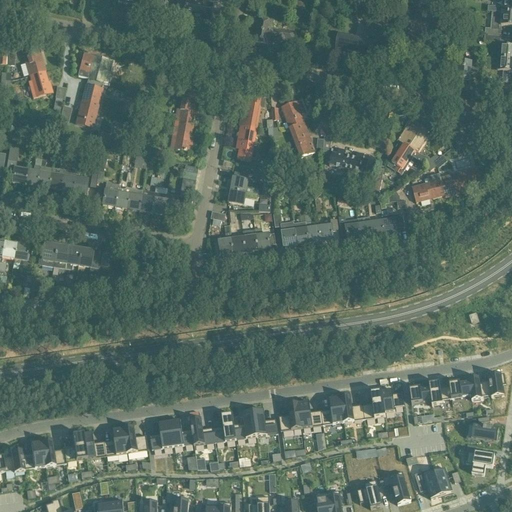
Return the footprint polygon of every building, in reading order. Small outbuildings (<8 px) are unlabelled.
[(407,0),(416,9),(415,21),(434,22),(435,11),(446,0),(407,0)] [(186,1),(183,17),(209,21),(212,6),(186,1)] [(511,1),(503,1),(502,14),(511,14),(511,1)] [(321,7),(314,38),(320,40),(327,8),(321,7)] [(486,30),(485,36),(501,37),(502,27),(511,27),(511,14),(502,14),(494,13),(493,30),(486,30)] [(256,35),(255,43),(268,46),(269,40),(284,43),(284,39),(293,41),(294,38),(296,39),(297,34),(286,32),(286,33),(271,30),(273,23),(262,21),(259,35),(256,35)] [(375,26),(372,39),(385,41),(388,28),(375,26)] [(454,33),(453,48),(460,48),(462,47),(462,41),(461,41),(461,33),(454,33)] [(340,35),(336,51),(337,51),(338,49),(360,54),(360,56),(361,56),(369,58),(370,58),(374,42),(373,42),(341,35),(340,35)] [(493,54),(492,58),(495,60),(499,61),(499,60),(511,60),(511,47),(500,47),(499,53),(495,52),(493,54)] [(39,51),(24,56),(30,78),(45,74),(39,51)] [(84,56),(78,78),(88,81),(104,84),(107,73),(110,74),(113,63),(84,56)] [(482,75),(482,82),(508,84),(509,74),(511,74),(511,60),(499,60),(499,61),(497,77),(482,75)] [(472,64),(458,63),(457,80),(471,81),(472,64)] [(48,85),(47,82),(45,74),(30,78),(31,84),(29,84),(33,101),(54,95),(51,84),(48,85)] [(86,87),(77,126),(93,130),(103,91),(102,91),(104,84),(88,81),(87,87),(86,87)] [(148,88),(146,92),(144,96),(142,100),(139,105),(146,108),(154,92),(148,88)] [(178,107),(176,119),(194,122),(197,122),(198,115),(196,114),(200,91),(182,88),(180,96),(183,97),(181,108),(178,107)] [(58,89),(55,112),(62,113),(63,110),(64,102),(66,102),(67,90),(58,89)] [(245,105),(241,128),(257,131),(261,109),(264,109),(266,101),(260,100),(258,99),(258,100),(252,99),(251,107),(245,105)] [(297,103),(282,109),(290,130),(305,125),(301,116),(304,115),(301,105),(298,107),(297,103)] [(102,118),(110,120),(113,110),(104,108),(102,118)] [(62,113),(61,123),(68,125),(72,112),(63,110),(62,113)] [(101,119),(99,128),(108,130),(110,121),(101,119)] [(176,119),(170,151),(191,154),(193,145),(190,144),(194,122),(176,119)] [(411,124),(399,142),(403,145),(416,153),(429,134),(415,126),(415,127),(411,124)] [(305,125),(290,130),(301,159),(305,158),(306,159),(312,157),(312,155),(316,154),(305,125)] [(242,141),(238,161),(251,163),(257,131),(241,128),(239,141),(242,141)] [(462,132),(452,140),(457,145),(467,137),(462,132)] [(324,141),(323,153),(330,155),(333,139),(325,137),(324,141)] [(467,137),(457,145),(461,151),(462,150),(466,155),(475,147),(467,137)] [(400,154),(393,166),(397,169),(394,172),(401,177),(416,153),(403,145),(398,152),(400,154)] [(10,150),(6,175),(13,177),(12,185),(24,187),(26,172),(15,170),(18,152),(10,150)] [(159,151),(157,158),(172,161),(174,154),(159,151)] [(332,155),(330,168),(348,172),(351,159),(345,158),(345,155),(338,153),(338,156),(332,155)] [(147,165),(148,159),(135,157),(134,162),(147,165)] [(351,159),(348,172),(366,176),(369,163),(364,161),(364,158),(357,157),(356,160),(351,159)] [(436,157),(430,161),(433,165),(439,160),(436,157)] [(26,172),(24,187),(36,189),(38,174),(39,169),(41,161),(35,160),(33,173),(26,172)] [(439,160),(433,165),(436,168),(442,164),(439,160)] [(430,161),(425,166),(428,169),(433,165),(430,161)] [(51,176),(48,191),(61,193),(64,173),(65,165),(60,164),(57,177),(51,176)] [(433,165),(428,169),(431,173),(436,168),(433,165)] [(185,168),(184,174),(196,176),(198,170),(185,168)] [(480,169),(440,179),(445,197),(446,199),(453,197),(453,196),(455,195),(469,191),(467,186),(483,182),(480,169)] [(263,170),(262,176),(273,179),(275,172),(263,170)] [(64,173),(61,193),(73,195),(75,180),(76,174),(69,173),(64,173)] [(38,174),(36,189),(41,189),(41,191),(42,193),(46,194),(48,192),(48,191),(51,176),(38,174)] [(184,174),(183,180),(195,183),(196,176),(184,174)] [(418,188),(412,189),(416,205),(445,197),(440,179),(440,176),(428,179),(429,185),(418,188)] [(363,177),(360,191),(372,194),(375,180),(363,177)] [(75,180),(73,195),(85,197),(87,182),(75,180)] [(182,187),(180,198),(192,200),(194,189),(195,183),(183,180),(182,187)] [(228,186),(227,192),(246,195),(259,197),(260,192),(247,190),(248,183),(234,180),(232,187),(228,186)] [(375,180),(372,194),(379,195),(382,181),(375,180)] [(106,185),(102,208),(115,210),(118,190),(118,187),(106,185)] [(124,191),(118,190),(115,210),(127,212),(130,190),(126,189),(124,191)] [(130,190),(127,212),(139,213),(142,192),(130,190)] [(142,192),(139,213),(151,215),(154,194),(142,192)] [(227,192),(226,197),(231,197),(229,205),(244,207),(245,201),(251,202),(251,201),(258,202),(259,197),(246,195),(227,192)] [(396,193),(388,199),(389,204),(397,203),(400,203),(400,198),(396,193)] [(154,194),(151,215),(163,217),(165,203),(166,196),(154,194)] [(165,203),(163,217),(175,219),(178,205),(177,205),(178,198),(167,196),(166,196),(165,203)] [(348,199),(347,209),(356,210),(356,209),(355,200),(348,199)] [(213,214),(212,221),(225,223),(226,217),(213,214)] [(311,217),(305,218),(309,245),(322,244),(319,229),(319,223),(312,224),(311,217)] [(301,225),(294,226),(297,247),(309,245),(305,218),(300,218),(301,225)] [(345,218),(339,219),(341,237),(347,237),(348,243),(361,241),(359,226),(346,228),(345,218)] [(395,221),(383,223),(385,238),(397,236),(395,221)] [(326,228),(319,229),(322,244),(334,242),(333,235),(339,234),(337,222),(325,224),(326,228)] [(383,223),(371,225),(373,240),(385,238),(383,223)] [(294,224),(281,226),(282,228),(285,249),(297,247),(294,226),(294,224)] [(371,225),(359,226),(361,241),(373,240),(371,225)] [(227,242),(220,243),(221,258),(234,256),(232,241),(231,235),(230,228),(225,229),(227,242)] [(262,230),(255,231),(255,232),(258,252),(271,251),(270,247),(276,246),(274,235),(266,236),(263,233),(262,230)] [(255,232),(243,233),(243,234),(244,239),(246,254),(258,252),(255,232)] [(244,239),(232,241),(234,256),(246,254),(244,239)] [(4,244),(2,259),(14,261),(16,246),(4,244)] [(14,261),(13,264),(20,265),(19,269),(21,271),(24,272),(26,270),(28,262),(26,262),(29,248),(16,246),(14,261)] [(38,261),(38,265),(38,266),(39,267),(40,268),(53,270),(57,248),(44,246),(42,261),(38,261)] [(57,248),(53,270),(58,271),(58,274),(64,275),(64,272),(66,272),(66,266),(69,249),(57,248)] [(69,249),(66,266),(66,272),(71,273),(72,268),(78,269),(80,251),(69,249)] [(80,251),(78,269),(91,271),(92,270),(98,271),(100,255),(80,251)] [(102,255),(100,267),(107,269),(110,256),(102,255)] [(24,278),(22,287),(24,290),(30,291),(32,278),(26,277),(24,278)] [(32,280),(30,292),(37,293),(39,281),(32,280)] [(476,315),(469,317),(472,326),(479,324),(476,315)] [(504,376),(489,378),(492,399),(504,398),(503,387),(506,387),(504,376)] [(479,379),(469,381),(472,402),(483,401),(482,399),(491,397),(491,400),(492,399),(489,378),(488,378),(489,383),(480,384),(479,379)] [(469,384),(450,386),(452,401),(471,398),(472,403),(472,402),(469,381),(468,381),(469,384)] [(440,385),(430,386),(433,408),(443,407),(442,402),(452,401),(450,386),(449,386),(449,388),(440,390),(440,385)] [(429,389),(410,392),(412,407),(432,404),(432,408),(433,408),(430,386),(429,386),(429,389)] [(389,392),(382,393),(385,419),(386,419),(385,415),(395,413),(395,409),(404,408),(403,395),(390,397),(389,392)] [(370,406),(362,407),(365,422),(385,419),(382,393),(370,395),(368,395),(370,406)] [(348,398),(340,399),(344,425),(365,422),(362,407),(353,409),(351,398),(348,398)] [(331,412),(321,413),(323,428),(344,425),(340,399),(331,400),(329,401),(331,412)] [(307,404),(298,405),(302,431),(323,428),(321,413),(311,415),(309,404),(307,404)] [(289,418),(279,419),(279,421),(281,434),(302,431),(298,405),(290,406),(288,407),(289,418)] [(264,412),(253,414),(257,439),(278,436),(276,422),(266,423),(264,412)] [(233,416),(232,417),(236,442),(257,439),(253,414),(243,415),(244,426),(235,428),(233,416)] [(221,430),(213,431),(215,445),(236,442),(232,417),(220,418),(221,430)] [(202,421),(191,422),(195,448),(215,445),(213,431),(203,432),(202,421)] [(181,422),(170,424),(174,450),(193,447),(194,448),(195,448),(191,422),(190,423),(192,434),(182,435),(181,422)] [(161,437),(150,438),(152,453),(174,450),(170,424),(159,425),(161,437)] [(469,426),(466,440),(497,445),(499,431),(469,426)] [(135,429),(124,430),(128,456),(149,453),(147,438),(136,440),(135,429)] [(115,443),(105,444),(107,459),(128,456),(124,430),(113,432),(115,443)] [(93,435),(82,436),(86,462),(107,459),(105,444),(95,446),(93,435)] [(73,448),(63,450),(66,467),(66,465),(86,462),(82,436),(72,438),(73,448)] [(52,442),(41,443),(45,470),(66,467),(63,450),(62,450),(63,452),(53,453),(52,442)] [(22,452),(21,452),(24,474),(25,474),(24,472),(45,470),(41,443),(30,445),(32,456),(22,457),(22,452)] [(327,451),(326,443),(318,444),(319,453),(327,451)] [(468,454),(466,466),(473,467),(472,476),(484,478),(486,469),(493,470),(495,458),(475,455),(476,448),(468,447),(467,454),(468,454)] [(11,458),(2,460),(4,475),(13,473),(14,476),(24,474),(21,452),(11,454),(11,458)] [(282,463),(281,456),(273,457),(274,464),(282,463)] [(250,468),(249,463),(245,463),(245,461),(239,462),(240,470),(250,468)] [(219,472),(218,464),(210,465),(211,474),(219,472)] [(434,471),(433,471),(442,498),(453,495),(445,470),(434,473),(434,471)] [(422,474),(415,477),(420,494),(428,491),(431,502),(442,498),(433,471),(422,474)] [(390,478),(389,478),(398,507),(411,503),(403,474),(390,478)] [(461,483),(458,474),(452,476),(455,485),(461,483)] [(392,486),(389,478),(390,478),(389,475),(382,477),(384,482),(385,488),(392,486)] [(366,492),(357,494),(360,507),(369,505),(371,511),(383,509),(376,483),(364,485),(366,492)] [(35,492),(26,493),(28,501),(36,500),(35,492)] [(342,511),(339,493),(327,495),(329,511),(342,511)] [(329,511),(327,495),(315,497),(317,511),(329,511)] [(258,508),(249,508),(248,511),(270,511),(269,499),(257,500),(258,508)] [(123,511),(122,501),(110,503),(111,511),(123,511)] [(61,511),(59,502),(51,504),(53,511),(61,511)] [(76,511),(83,510),(82,502),(74,504),(75,511),(76,511)] [(175,502),(174,511),(188,511),(189,503),(175,502)] [(111,511),(110,503),(98,504),(98,511),(111,511)]
